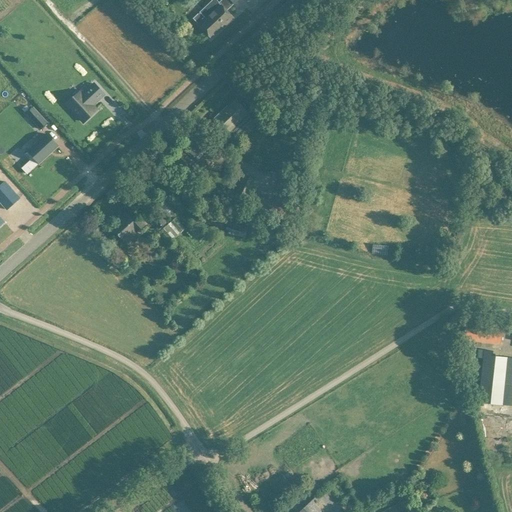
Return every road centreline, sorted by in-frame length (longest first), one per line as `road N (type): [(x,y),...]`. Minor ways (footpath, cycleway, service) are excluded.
road 1 (tertiary): [(0,273),(298,0)]
road 2 (unclassified): [(210,464),(450,314),(511,312)]
road 3 (unclassified): [(210,464),(141,371),(0,307)]
